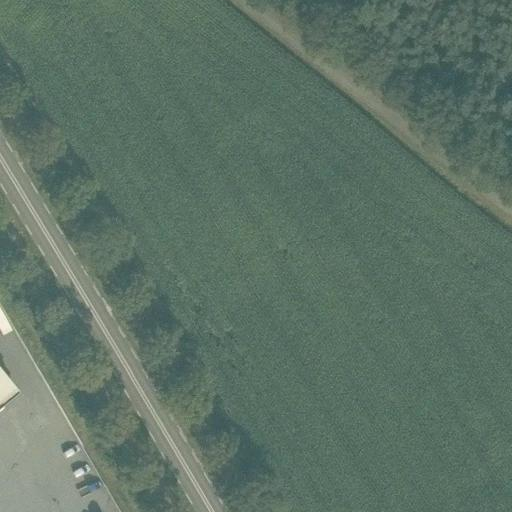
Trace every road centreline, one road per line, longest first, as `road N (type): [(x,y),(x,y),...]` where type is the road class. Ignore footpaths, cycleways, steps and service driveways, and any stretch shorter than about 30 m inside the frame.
road 1 (primary): [(210,511),(0,157)]
road 2 (unclassified): [(511,213),(245,0)]
